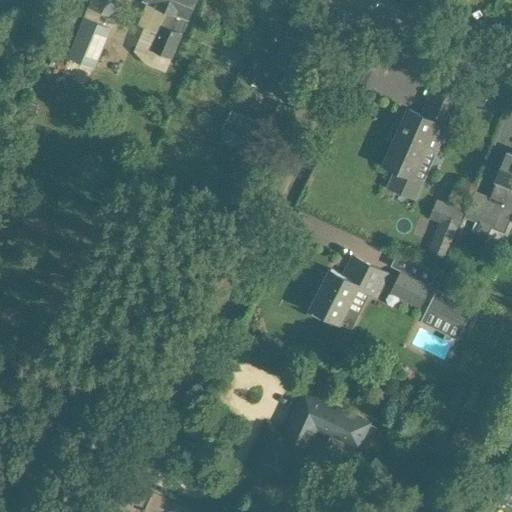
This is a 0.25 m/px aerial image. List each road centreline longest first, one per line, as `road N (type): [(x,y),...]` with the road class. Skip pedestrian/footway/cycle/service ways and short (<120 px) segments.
road 1 (residential): [(119,511),(367,8)]
road 2 (tertiary): [(511,69),(367,8)]
